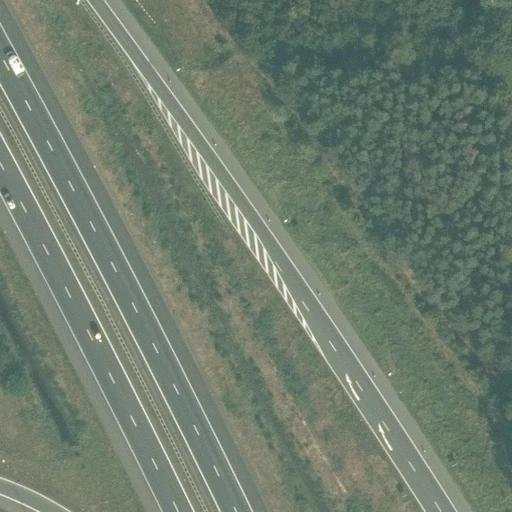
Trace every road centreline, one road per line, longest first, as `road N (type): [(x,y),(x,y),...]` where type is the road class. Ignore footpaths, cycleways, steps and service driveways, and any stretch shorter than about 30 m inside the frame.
road 1 (motorway): [(443,511),(356,371),(94,0)]
road 2 (motorway): [(235,511),(0,45)]
road 3 (track): [(511,411),(217,0)]
road 4 (motorway): [(0,159),(176,511)]
